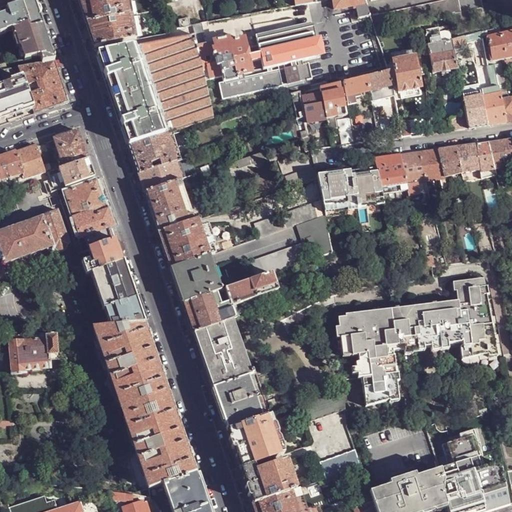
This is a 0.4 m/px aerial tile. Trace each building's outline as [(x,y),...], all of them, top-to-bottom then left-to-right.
[(34,3),(32,0),(0,0),(0,13),(3,12),(34,3)] [(78,0),(84,15),(87,25),(130,16),(126,0),(78,0)] [(283,8),(295,6),(294,0),(282,0),(283,8)] [(332,0),(334,10),(355,6),(358,18),(370,16),(365,0),(332,0)] [(365,0),(370,16),(371,18),(452,0),(365,0)] [(457,0),(452,0),(371,18),(375,32),(407,24),(446,16),(460,13),(457,0)] [(457,0),(460,13),(482,9),(480,0),(457,0)] [(0,35),(10,33),(9,32),(27,27),(28,31),(42,27),(38,16),(34,3),(3,12),(4,17),(0,18),(0,35)] [(92,38),(95,48),(136,40),(132,16),(130,16),(87,25),(92,38)] [(179,22),(181,28),(190,26),(189,20),(179,22)] [(39,58),(41,63),(54,61),(48,46),(42,27),(28,31),(27,27),(9,32),(10,33),(10,34),(11,34),(12,37),(11,38),(11,39),(14,39),(18,50),(19,51),(22,61),(39,58)] [(307,27),(304,28),(313,61),(316,60),(307,27)] [(511,34),(511,27),(487,32),(488,37),(487,37),(488,39),(511,34)] [(223,79),(224,84),(220,85),(224,101),(308,82),(304,66),(280,72),(280,69),(313,61),(304,28),(256,37),(259,47),(246,50),(244,40),(230,43),(229,39),(197,46),(205,83),(223,79)] [(442,73),(443,76),(450,75),(449,72),(457,70),(456,64),(454,52),(453,47),(452,42),(448,43),(447,39),(442,40),(439,28),(427,30),(428,34),(426,36),(427,39),(429,41),(430,46),(427,46),(427,48),(429,55),(433,74),(442,73)] [(469,42),(479,40),(478,34),(464,37),(467,45),(469,48),(472,47),(469,42)] [(511,34),(488,39),(492,62),(502,60),(511,58),(511,34)] [(168,134),(213,120),(205,83),(197,46),(195,36),(132,48),(163,135),(168,134)] [(467,45),(464,37),(451,39),(452,42),(453,47),(458,46),(467,45)] [(121,124),(129,146),(163,135),(132,48),(98,55),(109,86),(121,124)] [(13,52),(16,62),(22,61),(19,51),(13,52)] [(460,51),(459,51),(454,52),(456,64),(462,62),(460,51)] [(419,77),(417,68),(415,58),(392,62),(398,92),(421,88),(419,77)] [(60,80),(54,61),(41,63),(18,67),(21,78),(32,111),(34,115),(68,104),(60,80)] [(497,76),(495,67),(495,66),(489,67),(488,67),(490,77),(497,76)] [(500,93),(505,93),(499,66),(495,67),(497,76),(498,86),(500,93)] [(392,87),(389,71),(367,77),(370,92),(382,89),(392,87)] [(354,96),(370,92),(367,77),(343,82),(348,106),(355,104),(354,96)] [(0,121),(8,119),(7,118),(21,114),(32,111),(21,78),(9,82),(10,85),(3,87),(0,88),(0,121)] [(341,91),(339,83),(320,88),(321,94),(326,119),(347,115),(343,99),(344,98),(343,97),(342,91),(341,91)] [(482,98),(500,94),(500,93),(498,86),(480,89),(481,96),(482,98)] [(384,97),(393,95),(392,87),(382,89),(384,97)] [(463,99),(481,96),(480,89),(461,92),(463,99)] [(304,117),(300,99),(299,93),(291,96),(296,117),(297,120),(297,119),(304,117)] [(506,124),(511,122),(511,99),(507,100),(506,93),(505,93),(500,93),(500,94),(506,124)] [(306,124),(326,119),(321,94),(300,99),(304,117),(306,124)] [(487,126),(506,124),(500,94),(482,98),(487,126)] [(468,129),(487,126),(482,98),(481,96),(463,99),(464,106),(468,129)] [(455,107),(460,130),(468,129),(464,106),(455,107)] [(402,138),(411,137),(408,121),(399,122),(402,138),(401,138),(402,138)] [(359,145),(366,144),(363,124),(352,126),(354,134),(354,139),(355,145),(359,145)] [(78,131),(54,140),(62,165),(63,168),(88,160),(82,142),(78,131)] [(136,165),(139,174),(176,162),(168,134),(163,135),(129,146),(136,165)] [(305,153),(312,151),(312,150),(311,150),(310,146),(308,137),(302,139),(305,153)] [(511,139),(502,141),(488,143),(495,169),(506,167),(506,162),(511,161),(511,139)] [(491,176),(495,189),(500,187),(499,186),(496,175),(495,169),(488,143),(455,148),(461,173),(480,170),(482,178),(491,176)] [(16,153),(23,173),(43,167),(36,146),(16,153)] [(455,148),(438,150),(444,175),(461,173),(455,148)] [(441,192),(444,201),(450,199),(449,196),(446,184),(444,175),(438,150),(419,153),(426,182),(428,188),(430,188),(433,185),(441,185),(443,191),(441,192)] [(0,158),(0,180),(23,173),(16,153),(0,158)] [(235,162),(237,168),(263,159),(263,158),(261,153),(235,162)] [(419,153),(399,156),(406,184),(417,183),(426,182),(419,153)] [(375,161),(376,167),(380,188),(406,184),(399,156),(374,159),(375,161)] [(95,179),(88,160),(63,168),(48,172),(50,180),(43,182),(49,199),(58,196),(57,192),(95,179)] [(143,188),(145,193),(180,181),(181,181),(176,162),(139,174),(143,188)] [(227,165),(229,171),(237,168),(235,162),(227,165)] [(50,164),(43,167),(45,173),(48,172),(63,168),(62,165),(60,165),(59,164),(51,166),(50,164)] [(23,173),(25,180),(45,173),(43,167),(23,173)] [(321,201),(323,212),(384,204),(382,195),(380,188),(376,167),(316,176),(317,179),(321,201)] [(0,187),(25,180),(23,173),(0,180),(0,187)] [(496,175),(499,186),(505,185),(502,175),(496,175)] [(154,218),(159,233),(187,224),(183,211),(189,209),(180,181),(145,193),(154,218)] [(426,182),(417,183),(418,190),(428,189),(428,188),(426,182)] [(105,209),(96,183),(65,194),(80,238),(88,235),(112,227),(105,209)] [(417,183),(406,184),(408,191),(409,196),(412,196),(419,195),(418,190),(417,183)] [(406,184),(380,188),(382,195),(408,191),(406,184)] [(254,225),(259,239),(296,225),(324,215),(323,212),(321,201),(254,225)] [(183,211),(187,224),(193,222),(189,209),(183,211)] [(57,253),(61,253),(64,252),(67,249),(67,246),(69,245),(58,211),(40,218),(40,219),(51,249),(52,251),(55,250),(55,251),(57,253)] [(324,215),(296,225),(303,244),(246,265),(251,282),(271,275),(277,272),(331,254),(324,215)] [(0,233),(0,252),(4,265),(51,249),(40,219),(0,233)] [(166,255),(171,270),(209,256),(214,255),(212,248),(215,247),(207,225),(199,228),(196,221),(193,222),(187,224),(159,233),(166,255)] [(112,227),(88,235),(90,239),(95,238),(98,248),(116,242),(112,227)] [(92,260),(81,264),(86,276),(91,274),(124,263),(120,253),(116,242),(98,248),(89,251),(92,260)] [(432,255),(423,257),(426,267),(432,266),(435,266),(432,255)] [(209,256),(171,270),(174,278),(176,282),(177,285),(184,305),(216,294),(221,292),(220,288),(211,265),(209,256)] [(91,274),(103,311),(137,300),(130,282),(124,263),(91,274)] [(271,275),(251,282),(224,291),(228,304),(230,304),(231,307),(277,291),(271,275)] [(458,302),(345,316),(345,318),(338,319),(339,327),(335,328),(336,339),(341,338),(343,357),(358,355),(359,363),(356,363),(356,368),(351,369),(352,375),(358,374),(358,378),(363,378),(366,408),(389,400),(389,403),(399,401),(396,382),(400,381),(399,374),(396,374),(392,352),(405,350),(405,355),(425,351),(424,345),(431,344),(432,353),(448,350),(448,345),(463,342),(463,347),(460,347),(462,360),(468,359),(476,357),(488,355),(488,358),(497,356),(483,280),(453,283),(454,292),(456,292),(458,302)] [(216,294),(184,305),(191,326),(194,334),(233,321),(235,320),(231,307),(230,304),(228,304),(220,307),(216,294)] [(137,300),(103,311),(109,328),(145,325),(142,315),(137,300)] [(233,321),(194,334),(200,353),(213,389),(252,375),(233,321)] [(123,408),(125,412),(169,397),(167,390),(163,380),(164,379),(162,370),(160,371),(157,360),(153,349),(151,343),(151,342),(148,333),(147,333),(145,325),(109,328),(104,329),(94,329),(100,349),(103,349),(108,365),(106,366),(108,372),(111,379),(113,378),(119,395),(116,396),(121,408),(123,408)] [(9,343),(12,376),(26,374),(26,372),(51,370),(51,366),(50,360),(50,356),(58,355),(57,336),(47,337),(47,340),(16,342),(16,339),(10,340),(10,343),(9,343)] [(275,371),(259,376),(267,397),(296,387),(290,370),(277,375),(275,371)] [(0,373),(0,443),(16,443),(11,382),(9,382),(8,373),(7,373),(0,373)] [(253,375),(252,375),(213,389),(222,416),(227,431),(263,419),(256,399),(261,398),(253,375)] [(332,395),(338,413),(346,410),(344,391),(332,395)] [(280,397),(283,406),(295,402),(292,393),(280,397)] [(324,398),(330,415),(338,413),(332,395),(324,398)] [(144,477),(149,489),(196,473),(192,461),(193,460),(191,457),(189,451),(188,451),(183,437),(179,423),(180,423),(177,414),(175,414),(169,397),(125,412),(126,417),(124,417),(128,430),(131,430),(137,447),(134,447),(137,454),(139,460),(141,460),(147,476),(144,477)] [(324,398),(316,400),(322,418),(330,415),(324,398)] [(316,400),(308,403),(314,421),(322,418),(316,400)] [(308,403),(300,406),(306,423),(314,421),(308,403)] [(236,455),(241,470),(254,465),(279,456),(273,438),(278,437),(278,436),(278,433),(275,426),(274,424),(273,423),(270,424),(270,420),(272,419),(271,418),(271,416),(263,419),(227,431),(236,455)] [(439,470),(425,426),(364,446),(378,489),(393,484),(392,481),(417,473),(419,476),(439,470)] [(447,439),(449,444),(475,436),(481,457),(483,456),(476,430),(447,439)] [(444,500),(447,508),(448,511),(485,511),(508,505),(499,464),(484,468),(480,457),(481,457),(475,436),(449,444),(440,446),(443,456),(446,467),(440,469),(439,470),(442,481),(443,494),(444,500)] [(273,438),(279,456),(284,454),(284,450),(280,439),(278,437),(273,438)] [(346,454),(352,471),(361,468),(355,451),(346,454)] [(338,457),(344,474),(352,471),(346,454),(338,457)] [(446,467),(443,456),(436,458),(440,469),(446,467)] [(344,474),(338,457),(329,460),(336,476),(344,474)] [(321,462),(327,480),(336,476),(329,460),(321,462)] [(251,498),(253,505),(292,492),(297,490),(294,482),(289,484),(282,465),(287,463),(286,462),(257,472),(254,465),(241,470),(251,498)] [(290,468),(287,463),(282,465),(289,484),(294,482),(293,478),(290,468)] [(373,503),(375,511),(404,511),(444,500),(443,494),(442,481),(439,470),(419,476),(417,473),(392,481),(393,484),(378,489),(369,492),(373,503)] [(159,511),(210,511),(209,511),(202,489),(196,473),(149,489),(147,490),(150,499),(157,505),(159,511)] [(297,490),(292,492),(298,511),(302,511),(307,511),(299,489),(297,490)] [(298,511),(292,492),(253,505),(255,511),(320,511),(319,506),(307,511),(302,511),(298,511)] [(136,496),(126,495),(108,493),(109,497),(110,500),(125,502),(125,499),(135,501),(136,496)] [(83,511),(81,503),(59,510),(56,500),(48,502),(46,496),(11,507),(11,511),(83,511)] [(432,511),(434,511),(433,508),(445,504),(446,508),(447,508),(444,500),(404,511),(432,511)] [(146,511),(144,505),(144,502),(122,508),(123,511),(146,511)] [(375,511),(373,503),(354,510),(355,511),(375,511)]
